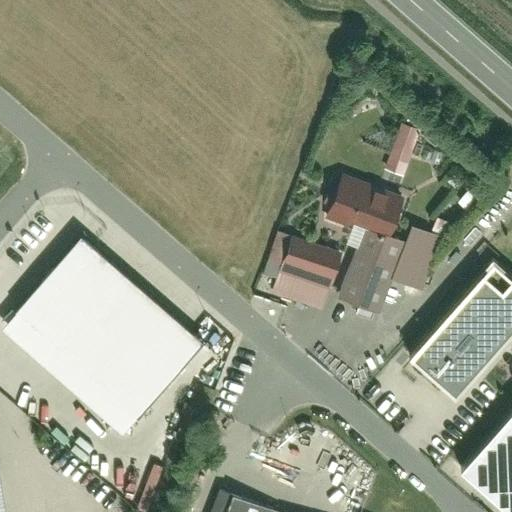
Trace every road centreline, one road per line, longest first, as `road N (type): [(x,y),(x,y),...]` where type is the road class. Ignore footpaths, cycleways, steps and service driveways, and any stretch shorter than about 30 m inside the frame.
road 1 (residential): [(462,511),(51,159)]
road 2 (primary): [(409,0),(511,89)]
